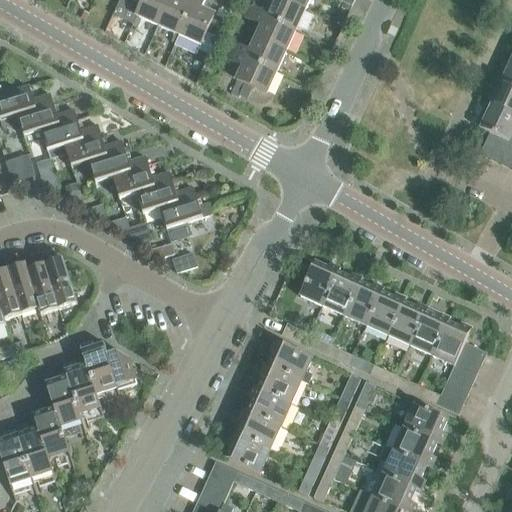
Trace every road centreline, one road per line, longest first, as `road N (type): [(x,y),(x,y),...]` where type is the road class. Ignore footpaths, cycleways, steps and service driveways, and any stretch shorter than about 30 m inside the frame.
road 1 (tertiary): [(300,180),(8,11)]
road 2 (tertiary): [(511,301),(350,200),(300,180)]
road 3 (residential): [(111,511),(223,316)]
road 4 (residential): [(300,180),(378,0)]
road 5 (residential): [(0,400),(79,332),(119,264)]
road 6 (residential): [(223,316),(300,180)]
road 7 (residential): [(469,511),(490,465),(499,394),(511,368)]
road 8 (residential): [(0,238),(42,225),(119,264)]
